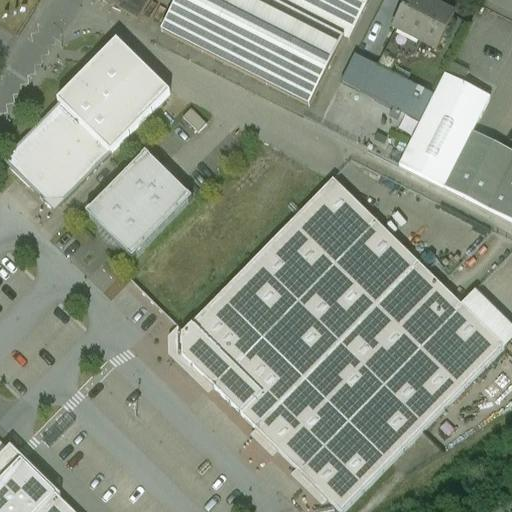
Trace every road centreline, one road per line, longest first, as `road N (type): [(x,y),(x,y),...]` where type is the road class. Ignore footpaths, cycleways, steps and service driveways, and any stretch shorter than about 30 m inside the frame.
road 1 (unknown): [(436,234),(305,145),(167,85),(56,24)]
road 2 (residential): [(0,104),(70,0)]
